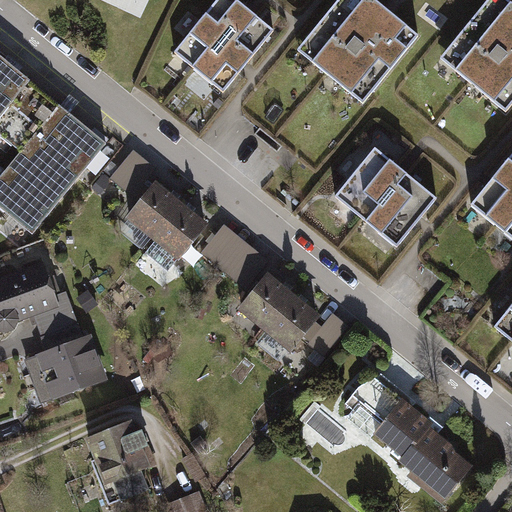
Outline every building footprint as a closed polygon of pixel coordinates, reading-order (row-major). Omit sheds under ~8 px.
[(217,0),(171,57),(191,73),(210,50),(222,60),(257,18),(249,11),(235,0),(217,0)] [(389,11),(375,0),(341,0),(299,51),(327,75),(364,105),(420,37),(389,11)] [(511,4),(506,0),(491,0),(442,60),(471,83),(508,113),(511,107),(511,4)] [(274,31),(257,18),(222,60),(210,50),(191,73),(220,97),(244,67),(274,31)] [(0,206),(34,234),(107,146),(0,59),(0,150),(6,155),(14,146),(21,152),(0,178),(0,206)] [(337,199),(362,219),(375,203),(382,209),(409,175),(401,169),(376,149),(337,199)] [(156,170),(134,152),(112,179),(134,197),(156,170)] [(488,236),(496,226),(511,206),(511,157),(488,187),(464,217),(488,236)] [(437,197),(409,175),(382,209),(375,203),(362,219),(397,247),(418,221),(437,197)] [(155,241),(184,206),(156,183),(127,218),(155,241)] [(180,261),(209,226),(184,206),(155,241),(180,261)] [(511,206),(496,226),(511,239),(511,206)] [(247,245),(225,226),(202,255),(224,273),(247,245)] [(269,262),(247,245),(224,273),(245,290),(269,262)] [(59,300),(48,267),(0,283),(0,319),(1,322),(0,323),(0,335),(8,341),(17,338),(21,333),(24,327),(38,321),(46,342),(82,329),(70,296),(59,300)] [(266,333),(297,295),(269,273),(239,310),(266,333)] [(318,324),(324,317),(297,295),(266,333),(293,355),(305,341),(318,324)] [(511,307),(495,328),(511,341),(511,307)] [(349,327),(334,315),(323,328),(318,324),(305,341),(324,357),(349,327)] [(110,386),(93,341),(87,343),(82,329),(46,342),(52,357),(26,367),(43,411),(110,386)] [(436,421),(374,372),(348,404),(357,412),(363,404),(388,424),(380,434),(411,459),(404,468),(449,504),(479,466),(431,428),(436,421)] [(143,374),(129,379),(135,395),(149,389),(143,374)] [(155,466),(138,420),(87,439),(106,488),(117,484),(123,501),(155,489),(148,469),(155,466)] [(194,455),(183,461),(195,482),(206,476),(194,455)] [(207,511),(200,493),(168,505),(170,511),(207,511)]
